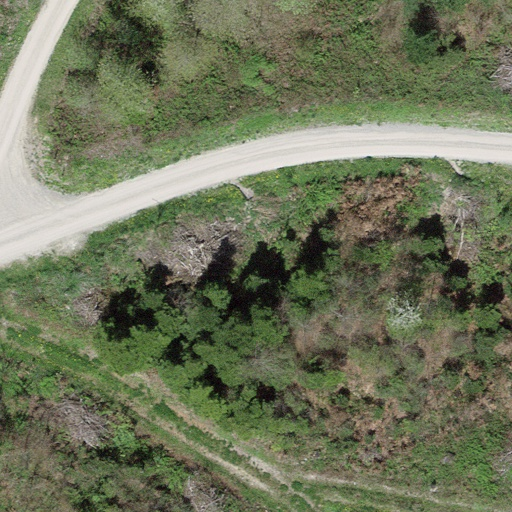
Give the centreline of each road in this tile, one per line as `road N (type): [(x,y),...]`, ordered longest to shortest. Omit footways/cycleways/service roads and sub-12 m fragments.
road 1 (track): [(0,241),(247,157),(339,142),(511,147)]
road 2 (track): [(61,0),(0,131)]
